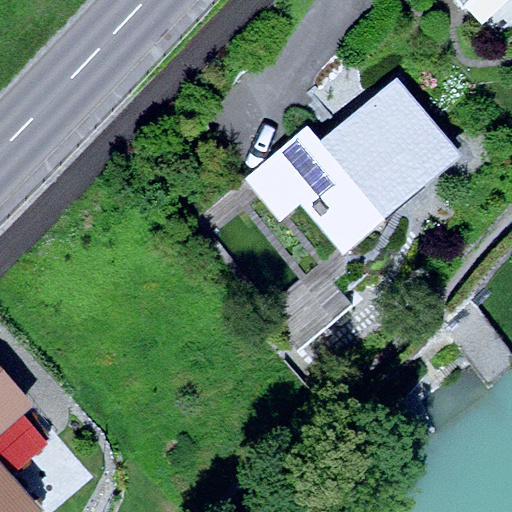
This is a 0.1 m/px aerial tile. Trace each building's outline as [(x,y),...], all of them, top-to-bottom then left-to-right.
[(472,0),(454,0),(463,9),(472,0)] [(377,213),(369,203),(437,145),(390,91),(298,170),(311,185),(300,195),(342,243),(377,213)] [(333,285),(284,326),(302,347),(351,306),(333,285)] [(511,368),(511,356),(470,303),(439,327),(487,388),(511,368)] [(0,511),(13,511),(14,511),(0,495),(0,451),(31,425),(0,389),(0,511)]
